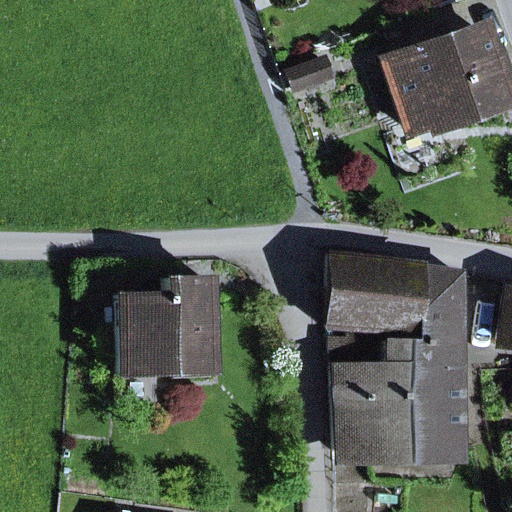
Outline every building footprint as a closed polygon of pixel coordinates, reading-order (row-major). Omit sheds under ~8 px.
[(423,105),(431,127),(501,102),(476,30),(382,63),(399,113),(423,105)] [(284,73),(290,90),(328,77),(321,60),(284,73)] [(325,256),(323,327),(407,339),(416,268),(325,256)] [(364,367),(364,451),(457,451),(455,274),(416,268),(407,339),(407,342),(380,342),(380,366),(364,367)] [(511,292),(503,291),(495,341),(511,343),(511,292)] [(113,297),(116,377),(206,373),(203,294),(113,297)] [(326,340),(332,450),(364,451),(364,367),(364,335),(344,335),(344,340),(326,340)]
